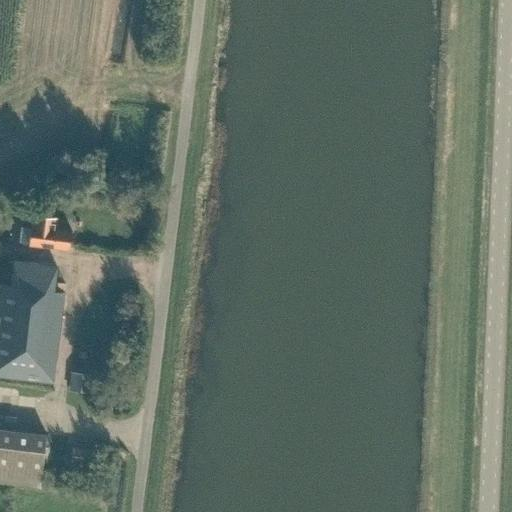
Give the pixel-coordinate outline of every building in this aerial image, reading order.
[(21,242),(32,243),(71,248),(73,230),(57,228),(58,217),(35,214),(34,227),(23,226),(21,242)] [(0,376),(55,383),(67,291),(56,289),(57,262),(16,257),(12,284),(0,283),(0,315),(3,315),(1,331),(0,331),(0,376)] [(75,376),(74,389),(87,391),(88,378),(75,376)] [(0,427),(0,483),(40,489),(46,433),(0,427)] [(77,448),(75,461),(88,463),(90,450),(77,448)]
